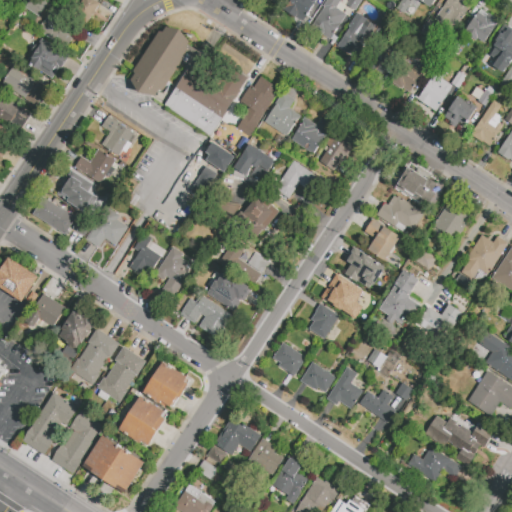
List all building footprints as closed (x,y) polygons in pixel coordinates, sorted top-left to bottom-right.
[(87,24),(73,15),(82,0),(93,0),(100,4),(87,24)] [(317,0),(303,22),(284,10),(290,0),(317,0)] [(323,7),(323,6),(327,0),(342,0),(337,8),(347,15),(330,40),(310,26),(323,7)] [(345,6),(348,0),(361,0),(355,12),(345,6)] [(396,10),(402,0),(408,0),(412,2),(404,14),(396,10)] [(436,0),(432,8),(419,0),(436,0)] [(436,18),(447,0),(468,0),(473,3),(455,30),(436,18)] [(483,44),(498,21),(479,8),(464,31),(483,44)] [(76,30),(49,12),(38,29),(65,47),(76,30)] [(357,13),(376,27),(368,38),(363,35),(358,43),(362,46),(354,58),(337,46),(351,27),(349,25),(357,13)] [(220,86),(232,68),(247,78),(235,96),(209,135),(163,105),(163,104),(152,96),(148,95),(138,92),(135,88),(129,80),(135,72),(131,70),(158,31),(161,33),(165,26),(180,29),(188,42),(187,44),(200,53),(191,67),(220,86)] [(493,47),(507,27),(511,30),(511,57),(511,59),(501,52),(500,53),(493,47)] [(42,42),(54,49),(54,48),(62,53),(62,54),(68,58),(61,69),(59,68),(52,79),(30,65),(33,60),(32,59),(42,42)] [(370,68),(384,75),(395,52),(381,46),(370,68)] [(422,70),(402,60),(390,83),(410,93),(422,70)] [(502,80),(511,65),(511,83),(510,86),(502,80)] [(13,67),(21,72),(22,69),(30,74),(28,77),(36,82),(37,80),(38,81),(41,76),(51,82),(47,87),(49,88),(36,108),(1,85),(13,67)] [(436,112),(417,99),(435,74),(438,75),(441,71),(446,75),(443,79),(453,86),(442,101),(443,102),(436,112)] [(235,127),(247,108),(238,102),(248,85),(252,87),(259,76),(280,89),(250,137),(235,127)] [(287,137),(265,123),(277,104),(275,103),(282,93),(295,101),(289,109),(301,116),(287,137)] [(0,119),(19,130),(30,112),(0,94),(0,119)] [(474,107),(455,97),(444,118),(463,128),(474,107)] [(501,105),(492,100),(470,135),(489,146),(503,122),(494,116),(501,105)] [(109,116),(134,134),(118,157),(101,145),(110,132),(102,127),(109,116)] [(304,118),(317,126),(321,118),(333,126),(334,127),(326,137),(325,136),(319,145),(320,146),(314,155),(313,155),(291,140),(303,122),(302,121),(304,118)] [(0,127),(14,137),(0,158),(0,127)] [(352,138),(335,130),(320,164),(337,171),(352,138)] [(497,153),(511,131),(511,161),(509,159),(508,161),(497,153)] [(213,142),(235,157),(225,172),(203,157),(213,142)] [(250,144),(276,160),(268,172),(242,155),(250,144)] [(75,167),(82,157),(90,163),(99,150),(115,161),(112,166),(114,171),(109,177),(106,177),(101,184),(75,167)] [(294,161),(324,180),(315,194),(299,184),(289,199),(275,190),(294,161)] [(406,166),(427,179),(428,177),(436,183),(432,190),(435,193),(426,206),(394,186),(406,166)] [(215,169),(223,174),(217,183),(209,178),(215,169)] [(57,194),(72,172),(84,180),(80,187),(97,198),(87,215),(61,198),(62,197),(57,194)] [(258,235),(279,212),(260,194),(238,217),(258,235)] [(395,227),(376,216),(384,203),(388,205),(394,196),(396,198),(397,196),(425,213),(413,232),(398,222),(395,227)] [(448,202),(433,225),(456,240),(470,218),(448,202)] [(66,235),(41,220),(51,203),(63,211),(64,209),(71,214),(71,215),(76,218),(66,235)] [(99,248),(86,239),(107,208),(120,216),(117,220),(128,227),(116,246),(105,239),(99,248)] [(401,236),(385,261),(369,250),(376,239),(364,232),(373,219),(373,218),(401,236)] [(165,250),(143,235),(133,248),(139,252),(128,267),(145,279),(165,250)] [(482,235),(493,243),(497,236),(508,244),(488,275),(479,269),(472,280),(460,273),(467,262),(465,260),(482,235)] [(255,284),(220,262),(234,240),(246,248),(239,259),(262,273),(255,284)] [(364,254),(384,267),(369,289),(344,273),(350,264),(345,260),(353,246),(360,251),(364,254)] [(436,258),(429,270),(409,257),(417,246),(436,258)] [(155,275),(173,247),(184,254),(182,258),(192,265),(188,271),(190,273),(174,298),(162,290),(170,279),(167,277),(164,281),(155,275)] [(511,291),(492,278),(511,248),(511,291)] [(0,286),(0,273),(10,258),(39,277),(22,301),(0,286)] [(379,309),(405,270),(419,280),(411,293),(412,294),(408,299),(419,306),(410,319),(407,317),(401,325),(395,320),(392,324),(386,320),(389,316),(379,309)] [(207,295),(216,280),(218,281),(223,273),(232,279),(233,276),(251,288),(243,301),(242,300),(239,303),(241,304),(235,313),(207,295)] [(354,319),(320,297),(336,273),(347,280),(354,285),(362,290),(354,302),(362,307),(354,319)] [(455,280),(466,287),(471,281),(460,273),(455,280)] [(44,294),(66,309),(54,327),(40,318),(34,327),(26,322),(44,294)] [(202,314),(195,324),(181,314),(191,299),(196,302),(200,295),(233,316),(225,328),(222,327),(215,337),(200,327),(206,317),(202,314)] [(320,304),(339,316),(324,339),(309,329),(314,322),(311,320),(317,312),(315,311),(320,304)] [(448,304),(461,313),(438,349),(424,340),(430,332),(416,322),(427,306),(441,315),(448,304)] [(62,329),(74,311),(95,326),(91,331),(92,332),(88,338),(87,337),(81,345),(80,345),(76,350),(59,338),(64,331),(62,329)] [(511,341),(511,322),(503,336),(511,341)] [(109,356),(98,372),(101,374),(93,386),(69,370),(77,358),(79,360),(90,343),(88,342),(97,329),(121,344),(112,358),(109,356)] [(487,332),(511,349),(511,381),(485,363),(492,353),(479,344),(487,332)] [(294,376),(279,366),(281,363),(273,358),(284,343),(289,347),(290,346),(293,348),(292,349),(306,359),(294,376)] [(106,378),(117,362),(115,361),(124,347),(147,362),(138,376),(137,375),(126,391),(127,392),(120,404),(96,388),(104,376),(106,378)] [(386,357),(379,368),(366,360),(374,348),(386,357)] [(0,361),(2,363),(0,365),(0,370),(9,374),(0,387),(0,361)] [(143,394),(165,362),(188,378),(185,382),(189,385),(179,399),(178,398),(169,411),(143,394)] [(300,381),(313,363),(326,372),(327,371),(329,373),(336,378),(325,393),(317,388),(315,391),(300,381)] [(326,400),(347,368),(357,374),(351,384),(363,392),(351,410),(339,402),(336,406),(326,400)] [(468,402),(488,371),(511,387),(511,408),(511,410),(500,403),(491,417),(468,402)] [(396,394),(403,383),(414,390),(406,401),(396,394)] [(360,404),(368,392),(378,398),(384,390),(394,397),(388,406),(396,411),(388,423),(360,404)] [(54,392),(79,409),(67,426),(65,424),(44,456),(22,441),(54,392)] [(120,429),(142,396),(166,412),(162,417),(167,420),(148,448),(120,429)] [(412,398),(417,402),(407,416),(402,412),(412,398)] [(70,428),(82,411),(105,426),(72,475),(51,461),(62,444),(64,445),(74,431),(70,428)] [(437,416),(447,423),(450,418),(456,422),(455,424),(460,428),(461,426),(473,433),(479,423),(494,431),(484,447),(480,445),(467,467),(456,460),(462,450),(447,441),(445,443),(427,432),(437,416)] [(244,424),(262,435),(251,453),(238,445),(232,456),(227,453),(221,464),(207,456),(214,445),(216,447),(219,443),(217,442),(231,419),(243,426),(244,424)] [(103,434),(146,463),(128,491),(119,485),(117,489),(92,472),(94,468),(85,462),(103,434)] [(248,460),(263,439),(282,452),(280,455),(284,458),(279,465),(280,466),(273,477),(248,460)] [(431,447),(462,467),(455,478),(443,470),(435,482),(408,465),(414,455),(423,460),(431,447)] [(271,486),(291,457),(303,465),(298,472),(310,479),(292,506),(285,501),(288,497),(271,486)] [(203,460),(196,471),(210,480),(217,469),(203,460)] [(316,478),(294,511),(320,511),(328,501),(331,503),(339,490),(325,481),(323,483),(316,478)] [(189,484),(175,504),(177,505),(175,508),(180,511),(208,511),(215,502),(189,484)] [(349,500),(351,501),(354,496),(368,505),(363,511),(330,511),(338,500),(346,504),(349,500)]
